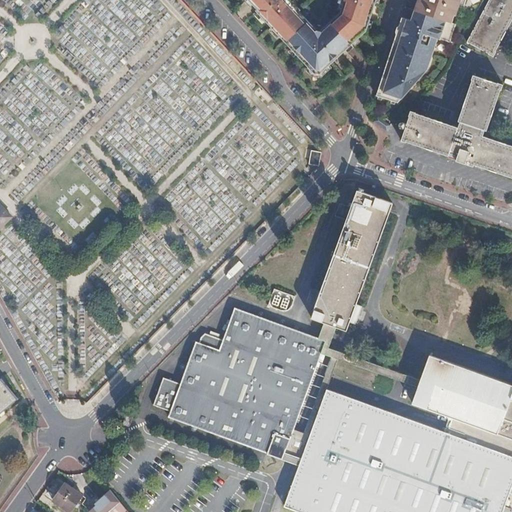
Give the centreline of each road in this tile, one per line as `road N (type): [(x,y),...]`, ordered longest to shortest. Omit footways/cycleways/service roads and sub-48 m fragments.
road 1 (residential): [(69,437),(343,159)]
road 2 (residential): [(343,159),(211,0)]
road 3 (residential): [(511,222),(343,159)]
road 4 (residential): [(343,159),(395,0)]
road 5 (residential): [(0,322),(53,423),(69,437)]
